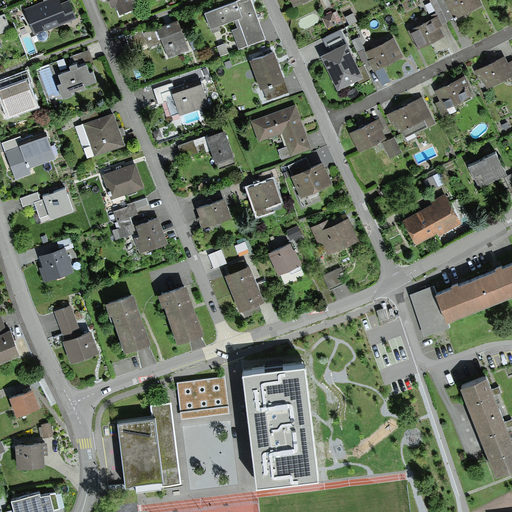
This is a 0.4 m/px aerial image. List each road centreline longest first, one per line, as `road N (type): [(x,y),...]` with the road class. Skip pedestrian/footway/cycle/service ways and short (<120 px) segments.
road 1 (residential): [(88,0),(227,350)]
road 2 (residential): [(325,121),(511,30)]
road 3 (residential): [(70,403),(40,347),(0,227)]
road 4 (residential): [(227,350),(393,281)]
road 5 (residential): [(393,281),(424,363),(511,342)]
road 6 (residential): [(325,121),(393,281)]
road 7 (residential): [(70,403),(227,350)]
road 8 (residential): [(393,281),(511,218)]
road 9 (residential): [(270,0),(325,121)]
